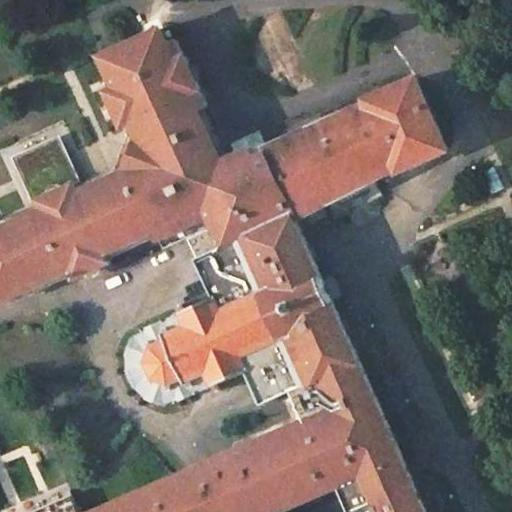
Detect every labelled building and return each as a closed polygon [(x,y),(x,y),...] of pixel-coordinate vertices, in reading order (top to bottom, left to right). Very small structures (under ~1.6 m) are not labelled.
[(262,291),(283,338),(293,362),(304,385),(292,390),(305,420),(93,511),(278,511),(362,475),(378,511),(427,511),(296,219),(397,168),(399,171),(448,149),(417,79),(369,100),(370,102),(272,145),(275,150),(262,156),(259,149),(229,163),(206,113),(214,109),(206,92),(207,92),(192,58),(191,58),(183,41),(175,44),(168,30),(130,47),(136,62),(113,72),(121,89),(113,93),(129,128),(134,126),(137,124),(145,140),(133,171),(130,169),(84,193),(80,186),(71,190),(54,197),(45,201),(49,210),(0,232),(0,274),(12,300),(78,271),(81,278),(116,263),(113,254),(160,233),(163,241),(216,216),(230,248),(239,242),(262,291)] [(106,58),(113,72),(136,62),(130,47),(106,58)] [(141,140),(130,169),(133,171),(145,140),(137,124),(134,126),(141,140)] [(53,193),(54,197),(71,190),(71,189),(69,187),(66,185),(65,184),(59,185),(56,187),(55,189),(53,193)] [(0,274),(0,305),(12,300),(0,274)] [(283,338),(262,291),(242,300),(237,288),(218,296),(214,289),(178,306),(182,313),(141,331),(142,333),(132,337),(125,356),(126,370),(134,388),(144,399),(163,405),(173,401),(174,403),(214,385),(248,370),(252,368),(246,355),(283,338)] [(293,362),(283,338),(246,355),(252,368),(248,370),(253,381),(293,362)] [(78,511),(72,496),(34,511),(78,511)]
